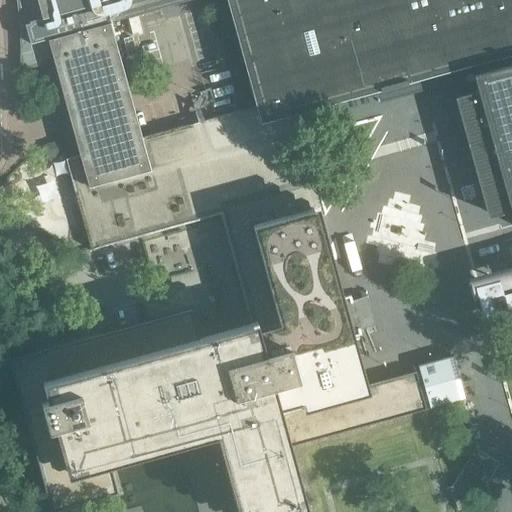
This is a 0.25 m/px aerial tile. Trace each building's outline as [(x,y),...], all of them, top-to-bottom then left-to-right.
[(81,155),(143,138),(133,102),(111,22),(110,22),(104,1),(108,0),(17,0),(18,1),(18,4),(19,6),(19,8),(19,11),(19,13),(20,16),(20,18),(20,21),(20,23),(21,26),(21,28),(21,30),(21,32),(21,35),(21,37),(21,39),(21,41),(21,44),(21,46),(21,48),(21,51),(21,53),(22,53),(31,53),(31,54),(31,55),(31,56),(31,57),(31,58),(32,59),(32,60),(33,61),(34,62),(35,63),(36,63),(37,64),(38,64),(39,64),(40,64),(42,64),(43,64),(44,64),(44,63),(45,63),(46,62),(47,62),(48,61),(49,60),(49,59),(49,58),(50,57),(50,56),(50,55),(50,54),(50,53),(52,52),(71,117),(81,155)] [(450,71),(511,53),(511,0),(227,0),(257,106),(261,123),(307,110),(406,83),(407,88),(451,76),(450,71)] [(129,19),(133,36),(143,33),(138,16),(129,19)] [(511,63),(473,74),(478,90),(463,94),(463,96),(464,96),(483,165),(496,212),(495,212),(496,215),(511,210),(511,213),(511,63)] [(291,511),(309,507),(292,446),(426,409),(426,407),(422,392),(421,392),(421,393),(415,395),(411,380),(410,376),(366,388),(352,336),(361,334),(360,327),(357,328),(350,302),(353,302),(351,297),(351,295),(342,298),(318,211),(303,158),(315,137),(312,127),(307,110),(261,123),(257,106),(202,121),(143,138),(81,155),(67,159),(70,173),(66,174),(70,188),(74,187),(91,250),(221,214),(252,326),(198,340),(190,311),(13,360),(30,422),(36,420),(40,433),(31,435),(51,509),(52,511),(118,493),(110,465),(218,435),(238,511),(291,511)] [(417,374),(422,392),(426,407),(430,406),(430,408),(465,398),(453,355),(420,365),(422,374),(417,375),(417,374)] [(457,511),(451,488),(448,489),(426,409),(292,446),(309,507),(291,511),(238,511),(218,435),(110,465),(118,493),(52,511),(50,511),(457,511)]
